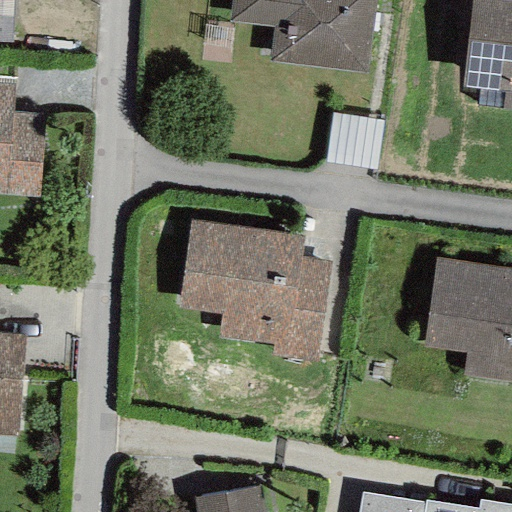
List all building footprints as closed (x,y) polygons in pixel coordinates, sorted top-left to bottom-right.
[(0,0),(0,42),(12,43),(14,0),(0,0)] [(268,60),(364,73),(373,0),(231,0),(229,21),(273,27),(268,60)] [(511,1),(496,0),(471,0),(462,88),(478,90),(503,93),(501,110),(511,111),(511,1)] [(0,84),(0,194),(5,195),(11,112),(13,85),(0,84)] [(475,107),(501,110),(503,93),(478,90),(475,107)] [(337,106),(328,155),(377,163),(385,114),(337,106)] [(44,115),(11,112),(5,195),(38,197),(44,115)] [(220,315),(217,338),(274,345),(285,347),(298,257),(301,236),(189,221),(177,309),(220,315)] [(330,261),(298,257),(285,347),(274,345),(273,355),(315,361),(330,261)] [(511,269),(435,257),(421,348),(463,354),(460,377),(511,384),(511,269)] [(0,436),(17,438),(25,335),(0,332),(0,436)] [(262,511),(257,483),(189,495),(192,511),(262,511)] [(511,511),(511,506),(479,500),(478,507),(424,500),(424,503),(360,492),(357,511),(511,511)]
